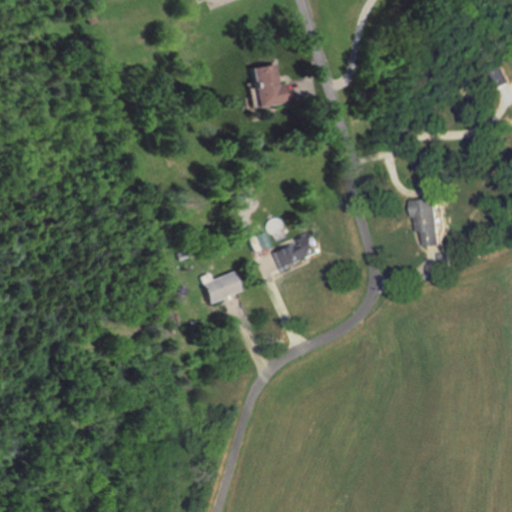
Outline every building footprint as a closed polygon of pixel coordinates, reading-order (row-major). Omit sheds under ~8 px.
[(90,11),(94,20),(86,23),(83,14),(90,11)] [(289,102),(287,92),(284,81),(277,82),(273,64),(252,68),(260,108),(289,102)] [(503,66),(511,83),(500,90),(491,72),(503,66)] [(447,243),(438,243),(430,244),(429,229),(423,230),(422,216),(418,216),(418,198),(445,197),(447,243)] [(320,233),(328,248),(278,272),(268,251),(284,243),(287,249),(320,233)] [(235,289),(224,293),(206,301),(195,275),(202,272),(205,279),(227,270),(235,289)]
